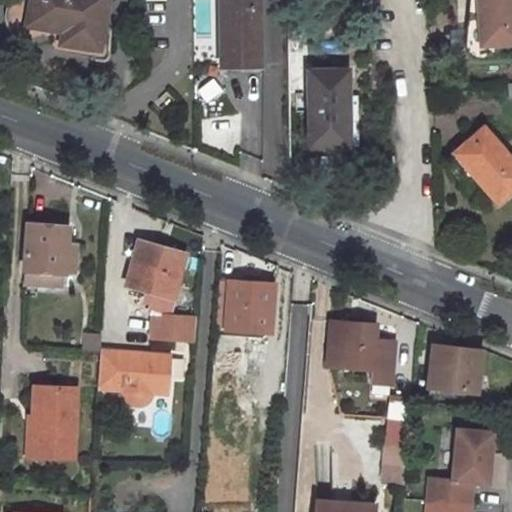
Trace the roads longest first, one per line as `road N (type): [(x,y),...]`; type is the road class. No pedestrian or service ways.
road 1 (unclassified): [(511,314),(98,151)]
road 2 (track): [(412,275),(400,0)]
road 3 (unknown): [(318,266),(325,414),(347,483)]
road 4 (residential): [(98,151),(167,70),(178,45),(178,0)]
